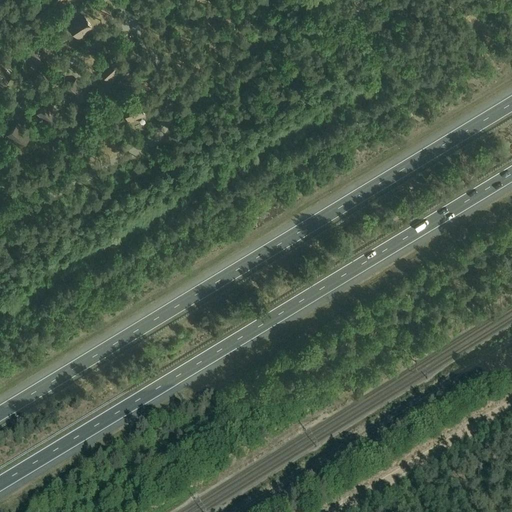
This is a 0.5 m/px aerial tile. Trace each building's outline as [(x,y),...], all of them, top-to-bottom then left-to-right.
[(60,3),(64,0),(51,0),(58,8),(61,6),(60,3)] [(82,34),(92,27),(84,16),(83,17),(82,16),(79,18),(78,20),(70,25),(79,39),(83,36),(82,34)] [(30,55),(39,63),(49,53),(47,52),(47,50),(45,48),(43,48),(36,42),(25,54),(28,57),(30,55)] [(114,77),(123,68),(113,58),(112,59),(110,59),(108,61),(108,63),(100,70),(112,82),(115,78),(114,77)] [(0,84),(2,86),(11,76),(10,75),(10,73),(7,71),(6,71),(0,65),(0,84)] [(76,79),(66,90),(76,98),(74,100),(78,103),(89,91),(81,84),(81,83),(78,80),(77,81),(76,79)] [(133,119),(145,115),(141,101),(139,102),(138,101),(135,102),(134,104),(124,107),(129,123),(134,121),(133,119)] [(47,103),(38,114),(48,122),(46,124),(50,127),(60,114),(53,108),(53,106),(50,104),(49,104),(47,103)] [(18,124),(9,135),(18,143),(16,145),(20,148),(31,136),(23,129),(23,127),(21,125),(19,125),(18,124)]
